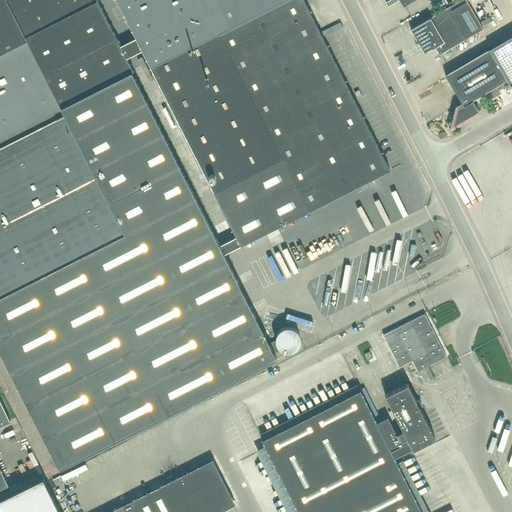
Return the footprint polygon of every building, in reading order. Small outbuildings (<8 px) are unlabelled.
[(226,258),(131,71),(132,70),(125,57),(119,45),(96,0),(0,0),(0,352),(58,467),(276,357),(273,353),(279,350),(288,353),(299,347),(302,338),(297,328),(286,324),(277,329),(274,340),(268,343),(226,258)] [(116,0),(148,63),(240,245),(389,169),(303,0),(116,0)] [(438,53),(439,54),(483,28),(466,0),(458,0),(410,28),(424,52),(437,45),(441,52),(438,53)] [(511,88),(511,87),(511,34),(444,74),(461,103),(455,106),(455,108),(455,110),(455,112),(452,125),(478,110),(472,99),(506,79),(511,88)] [(445,356),(424,313),(382,334),(398,366),(411,360),(416,371),(445,356)] [(359,389),(261,439),(264,445),(298,511),(422,511),(394,457),(411,448),(434,436),(407,383),(384,394),(392,409),(395,416),(402,429),(395,433),(387,416),(376,422),(359,389)] [(0,400),(0,424),(9,420),(0,400)] [(217,511),(235,503),(212,458),(106,511),(217,511)] [(60,511),(42,476),(0,496),(0,511),(60,511)]
